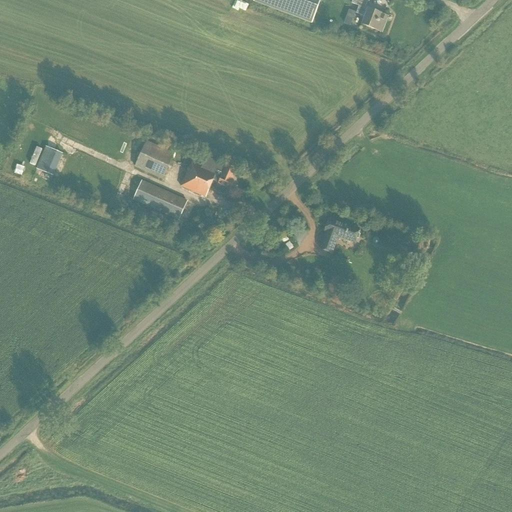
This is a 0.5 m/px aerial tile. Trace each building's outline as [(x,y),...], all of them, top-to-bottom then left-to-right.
[(254,0),(254,2),(311,24),(320,0),(352,0),(351,4),(359,6),(356,14),(365,17),(362,25),(381,33),(387,17),(365,8),(367,2),(368,2),(369,0),(254,0)] [(163,179),(175,150),(148,138),(135,167),(163,179)] [(35,169),(52,177),(62,155),(45,147),(35,169)] [(127,160),(131,150),(125,148),(122,158),(127,160)] [(221,176),(215,191),(221,193),(224,192),(226,188),(230,190),(234,181),(231,180),(236,169),(227,165),(226,166),(206,158),(202,168),(216,174),(221,176)] [(206,198),(216,174),(202,168),(191,163),(181,187),(206,198)] [(133,201),(179,221),(187,202),(141,182),(133,201)] [(205,227),(210,222),(206,218),(202,223),(205,227)] [(355,243),(360,230),(329,219),(324,233),(326,233),(320,250),(332,254),(337,237),(355,243)] [(202,245),(218,228),(211,221),(194,238),(202,245)] [(421,246),(415,244),(410,259),(416,261),(421,246)]
